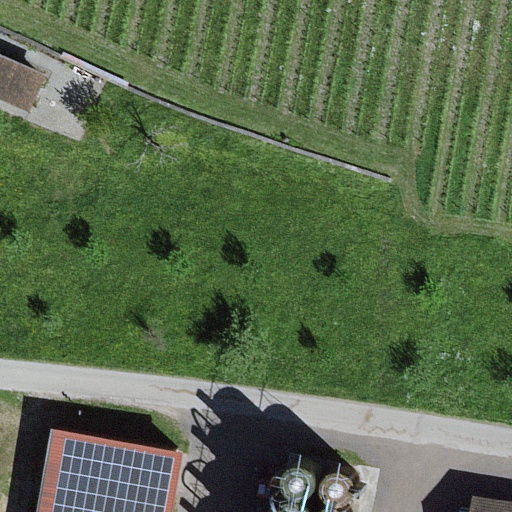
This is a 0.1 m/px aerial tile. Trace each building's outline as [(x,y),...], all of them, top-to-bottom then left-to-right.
[(58,75),(0,49),(0,97),(41,115),(58,75)] [(184,511),(195,454),(63,431),(48,511),(184,511)] [(303,493),(309,493),(315,490),(319,486),(321,481),(321,475),(320,470),(317,466),(313,462),(309,460),(304,460),(299,461),(294,463),(291,467),(288,472),(288,478),(290,484),(293,488),(298,492),(303,493)] [(341,501),(346,500),(352,498),(356,493),(358,488),(359,482),(357,477),(355,473),(351,470),(346,468),(341,467),(336,468),(331,471),(328,475),(326,480),(325,486),(327,491),(330,496),(335,499),(341,501)] [(314,511),(313,507),(311,503),(307,500),(302,498),(297,497),(292,498),(287,501),(284,505),(282,510),(281,511),(314,511)] [(511,511),(511,504),(489,500),(486,511),(511,511)] [(350,511),(349,509),(345,506),(340,504),(335,503),(330,504),(326,507),(322,511),(321,511),(350,511)]
